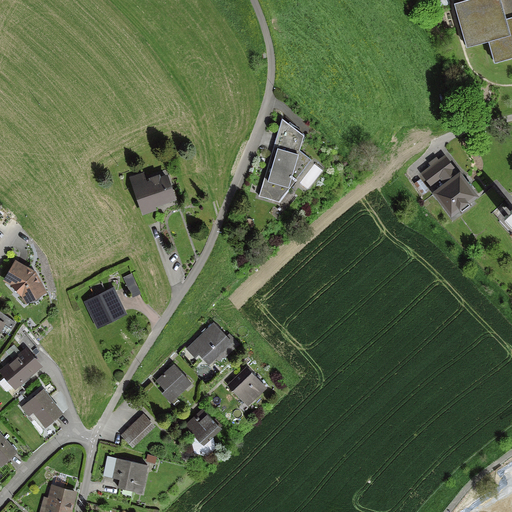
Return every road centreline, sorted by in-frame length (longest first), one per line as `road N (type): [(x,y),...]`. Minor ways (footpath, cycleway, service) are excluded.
road 1 (residential): [(253,0),(271,64),(252,139),(190,277),(94,439)]
road 2 (residential): [(94,439),(69,434),(55,441),(0,499)]
